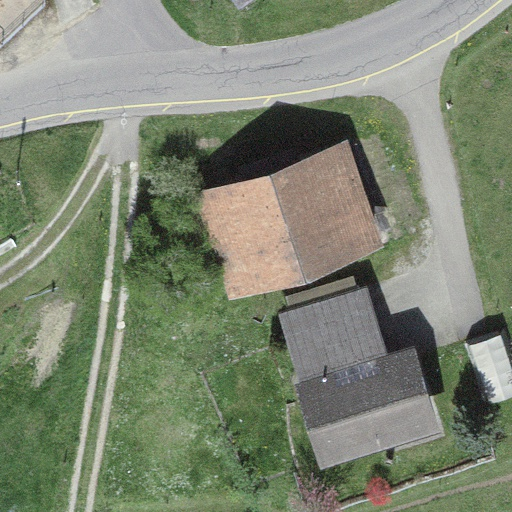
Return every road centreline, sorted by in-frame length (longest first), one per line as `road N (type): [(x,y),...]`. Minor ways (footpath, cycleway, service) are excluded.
road 1 (tertiary): [(0,114),(334,60),(404,37),(467,0)]
road 2 (track): [(129,88),(106,351),(80,511)]
